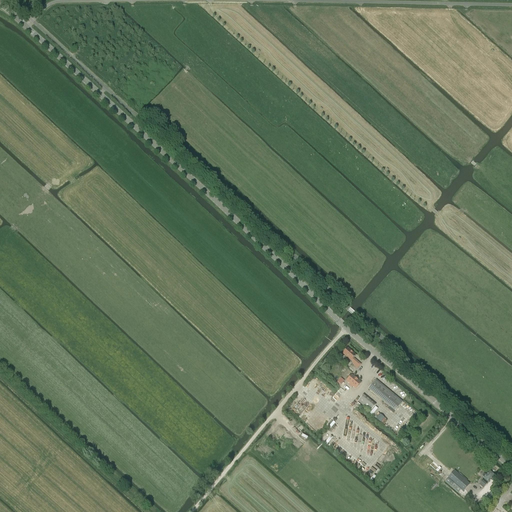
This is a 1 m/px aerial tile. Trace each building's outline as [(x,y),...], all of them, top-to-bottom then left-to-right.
[(348,349),(343,354),(352,361),(353,362),(352,363),(353,364),(358,369),(361,365),(354,358),(356,356),(348,349)] [(356,389),(361,383),(352,375),(347,381),(356,389)] [(403,402),(376,380),(368,389),(395,412),(403,402)] [(376,405),(363,395),(358,402),(370,412),(376,405)] [(294,413),(297,407),(292,404),(289,410),(294,413)] [(375,407),(369,414),(372,416),(378,409),(375,407)] [(332,434),(325,442),(327,444),(334,436),(332,434)] [(470,484),(455,471),(448,478),(463,492),(470,484)] [(483,477),(484,478),(485,479),(481,483),(482,483),(480,485),(483,488),(485,486),(487,484),(487,483),(488,482),(489,483),(494,476),(489,472),(486,475),(485,474),(484,474),(482,475),(483,477)] [(487,504),(494,496),(490,493),(484,500),(487,504)]
